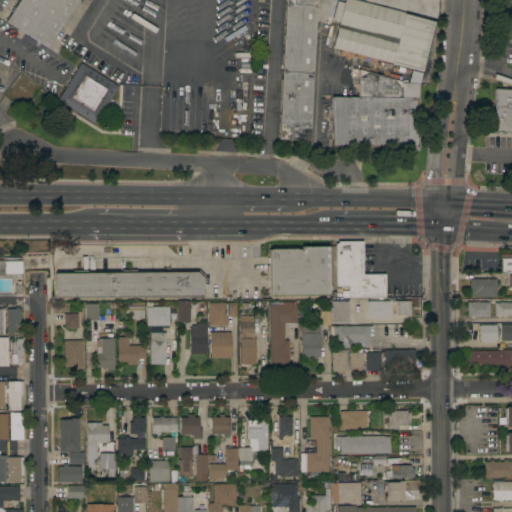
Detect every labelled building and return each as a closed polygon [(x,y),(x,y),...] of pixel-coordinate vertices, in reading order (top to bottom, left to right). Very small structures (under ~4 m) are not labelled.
[(18,0),(76,0),(47,47),(5,21),(18,0)] [(316,0),(309,141),(278,139),(285,0),(316,0)] [(356,0),(405,13),(404,13),(435,22),(422,73),(391,65),(391,63),(332,47),(339,21),(332,19),(337,1),(344,3),(344,0),(356,0)] [(57,100),(80,62),(118,86),(95,124),(57,100)] [(364,71),(365,68),(377,71),(376,74),(388,78),(388,75),(401,79),(400,81),(401,81),(401,83),(418,83),(417,147),(331,146),(332,97),(358,97),(358,69),(364,71)] [(511,131),(489,131),(490,110),(494,110),(495,89),(511,89),(511,131)] [(362,274),(384,274),(384,297),(348,298),(348,294),(335,294),(335,298),(329,298),(329,293),(335,293),(335,244),(337,243),(337,241),(362,241),(362,274)] [(268,280),(266,280),(266,265),(269,265),(268,249),(301,249),(301,246),(328,246),(328,295),(268,295),(268,280)] [(511,273),(500,273),(500,254),(511,254),(511,273)] [(0,275),(0,261),(4,261),(4,257),(22,257),(22,268),(6,268),(6,273),(4,273),(4,275),(0,275)] [(198,270),(204,276),(202,278),(203,296),(55,298),(55,273),(72,273),(72,270),(87,270),(87,273),(121,273),(121,270),(136,270),(136,272),(196,272),(198,270)] [(470,293),(469,293),(469,279),(495,279),(495,296),(470,296),(470,293)] [(177,322),(177,301),(189,301),(189,322),(177,322)] [(269,301),(298,301),(298,304),(296,304),(296,324),(283,324),(283,340),(288,340),(288,363),(269,363),(269,301)] [(330,323),(330,301),(348,301),(348,323),(330,323)] [(367,301),(389,301),(389,318),(367,318),(367,301)] [(395,315),(395,301),(409,301),(409,306),(412,306),(412,310),(409,310),(409,315),(395,315)] [(208,302),(235,302),(235,317),(227,317),(227,325),(208,325),(208,302)] [(488,302),(489,317),(467,317),(466,302),(488,302)] [(511,316),(494,316),(494,303),(511,302),(511,316)] [(85,320),(85,304),(97,303),(98,320),(85,320)] [(143,318),(130,318),(130,313),(124,313),(124,306),(143,306),(143,318)] [(169,306),(169,325),(162,325),(162,332),(148,332),(148,326),(146,326),(145,307),(169,306)] [(6,308),(20,308),(20,324),(14,324),(14,332),(6,332),(6,308)] [(319,325),(319,357),(317,357),(316,361),(303,361),(303,357),(301,357),(301,324),(318,324),(318,311),(329,311),(329,325),(319,325)] [(63,314),(77,314),(77,328),(63,328),(63,314)] [(240,335),(239,317),(253,316),(253,335),(240,335)] [(189,354),(189,327),(196,327),(196,323),(205,323),(205,354),(189,354)] [(483,325),(483,324),(487,323),(488,325),(495,325),(496,330),(499,330),(499,334),(495,335),(496,340),(493,340),(493,342),(480,343),(480,341),(479,341),(479,325),(483,325)] [(369,325),(369,343),(350,343),(350,347),(334,348),(334,337),(332,337),(332,343),(329,343),(329,329),(329,326),(369,325)] [(511,341),(500,341),(500,325),(511,325),(511,341)] [(164,364),(149,364),(149,332),(165,332),(164,364)] [(230,358),(209,358),(209,332),(230,332),(230,358)] [(7,351),(10,351),(10,363),(7,363),(7,366),(0,366),(0,337),(7,337),(7,351)] [(144,345),(144,359),(137,359),(137,365),(126,365),(126,362),(117,362),(117,337),(128,337),(128,345),(144,345)] [(105,370),(105,368),(95,368),(96,353),(100,353),(100,347),(95,347),(95,340),(100,340),(100,338),(114,338),(113,370),(105,370)] [(255,364),(240,364),(239,338),(255,338),(255,364)] [(22,363),(21,363),(21,365),(17,365),(17,364),(15,364),(15,363),(11,363),(10,355),(11,355),(11,342),(13,342),(13,339),(22,339),(22,363)] [(81,340),(82,369),(72,369),(71,366),(63,366),(63,340),(81,340)] [(380,371),(365,371),(365,361),(363,361),(363,349),(372,349),(372,352),(380,352),(380,371)] [(414,349),(414,361),(413,361),(413,368),(395,368),(395,370),(384,371),(383,350),(414,349)] [(331,350),(345,350),(345,371),(331,371),(331,350)] [(511,369),(499,369),(499,364),(466,364),(466,351),(499,351),(499,350),(511,350),(511,369)] [(362,371),(348,371),(348,352),(362,352),(362,371)] [(22,410),(7,410),(7,396),(5,396),(5,388),(7,388),(7,381),(22,381),(22,410)] [(365,426),(357,426),(357,429),(339,430),(339,411),(365,410),(365,426)] [(406,412),(409,412),(409,423),(406,423),(406,425),(396,425),(396,429),(387,429),(387,411),(406,410),(406,412)] [(12,413),(23,413),(23,439),(12,439),(9,439),(9,413),(12,413)] [(198,428),(201,428),(201,439),(192,439),(192,434),(179,434),(179,417),(187,417),(187,414),(193,414),(193,417),(198,417),(198,428)] [(229,434),(228,434),(228,436),(224,436),(223,434),(218,434),(218,435),(214,435),(214,434),(210,434),(210,417),(219,417),(219,414),(223,414),(223,417),(229,417),(229,434)] [(278,417),(281,417),(281,414),(285,414),(285,416),(291,416),(291,435),(283,435),(283,436),(282,436),(282,440),(278,440),(278,417)] [(133,451),(133,453),(131,453),(131,457),(125,457),(125,453),(116,453),(116,438),(124,438),(124,436),(128,436),(128,438),(129,438),(129,421),(132,421),(132,417),(136,417),(136,415),(140,415),(140,418),(144,418),(144,423),(145,423),(145,427),(144,427),(144,451),(133,451)] [(176,431),(170,431),(170,432),(159,432),(160,435),(151,435),(151,418),(159,417),(159,416),(162,416),(162,417),(176,417),(176,431)] [(328,438),(330,438),(330,454),(328,454),(328,471),(315,471),(315,477),(306,477),(306,472),(305,472),(305,453),(315,453),(315,440),(309,440),(309,416),(328,416),(328,438)] [(59,418),(78,418),(78,452),(58,452),(59,418)] [(266,450),(253,450),(253,453),(251,453),(251,461),(251,465),(239,465),(239,461),(238,461),(238,447),(248,447),(248,439),(247,439),(247,420),(258,420),(258,421),(266,421),(266,450)] [(108,442),(96,443),(96,450),(87,451),(87,442),(86,442),(85,423),(100,422),(101,426),(107,425),(108,442)] [(339,453),(339,437),(345,437),(345,436),(360,435),(360,436),(390,436),(390,453),(339,453)] [(174,450),(161,450),(161,437),(174,437),(174,450)] [(195,454),(191,454),(191,476),(177,476),(178,459),(179,459),(179,447),(191,447),(191,444),(197,444),(197,453),(206,453),(206,454),(207,454),(207,481),(195,481),(195,454)] [(237,470),(227,470),(227,473),(225,473),(225,477),(222,477),(222,480),(208,480),(208,464),(224,464),(224,446),(227,446),(227,448),(237,448),(237,470)] [(297,476),(279,477),(279,475),(274,475),(274,461),(270,461),(270,448),(282,448),(282,460),(287,460),(287,459),(295,458),(295,460),(297,460),(297,476)] [(114,476),(107,476),(107,469),(98,469),(99,453),(114,453),(114,476)] [(6,456),(19,456),(19,457),(22,457),(22,482),(7,482),(6,456)] [(384,464),(367,464),(367,459),(372,459),(372,456),(385,456),(384,464)] [(511,477),(483,478),(483,462),(489,462),(489,460),(493,460),(493,462),(502,462),(502,459),(507,459),(507,461),(511,461),(511,477)] [(149,482),(148,460),(152,460),(152,461),(168,460),(168,482),(149,482)] [(57,482),(57,466),(62,466),(62,464),(66,464),(66,466),(80,466),(80,482),(57,482)] [(390,478),(390,465),(410,465),(410,468),(413,468),(413,476),(410,476),(410,478),(390,478)] [(145,483),(131,482),(131,470),(134,470),(134,468),(137,468),(137,470),(145,470),(145,483)] [(403,501),(384,501),(384,496),(385,496),(385,483),(397,482),(397,481),(403,481),(403,501)] [(511,500),(492,501),(492,482),(511,481),(511,500)] [(305,511),(305,503),(309,503),(309,495),(324,495),(324,488),(323,488),(323,482),(329,482),(329,510),(330,510),(330,511),(305,511)] [(359,504),(349,504),(349,502),(332,502),(331,483),(359,482),(359,504)] [(176,511),(162,511),(162,483),(176,483),(176,511)] [(221,506),(221,511),(207,511),(207,503),(213,503),(212,484),(235,484),(235,506),(221,506)] [(296,497),(299,497),(299,511),(270,511),(270,484),(296,484),(296,497)] [(0,485),(19,485),(19,501),(2,502),(2,507),(1,507),(0,507),(0,485)] [(85,495),(81,495),(82,498),(66,499),(66,486),(85,485),(85,495)] [(133,487),(145,486),(145,502),(144,502),(144,504),(134,504),(134,503),(133,503),(133,487)] [(192,511),(177,511),(177,497),(182,497),(182,491),(190,491),(190,497),(192,497),(192,511)] [(117,511),(117,497),(132,497),(132,511),(117,511)]
